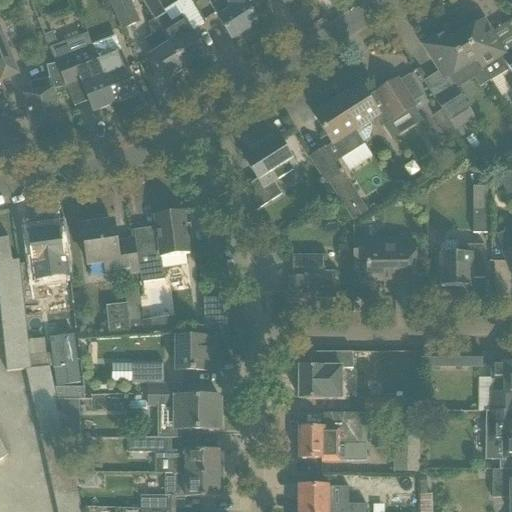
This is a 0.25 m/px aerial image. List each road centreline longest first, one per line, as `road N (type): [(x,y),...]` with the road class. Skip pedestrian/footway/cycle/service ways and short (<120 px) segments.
road 1 (residential): [(511,327),(252,336)]
road 2 (unclassified): [(196,127),(391,0)]
road 3 (residential): [(252,336),(196,127)]
road 4 (unclassified): [(0,186),(112,167),(196,127)]
road 5 (residential): [(256,511),(252,336)]
